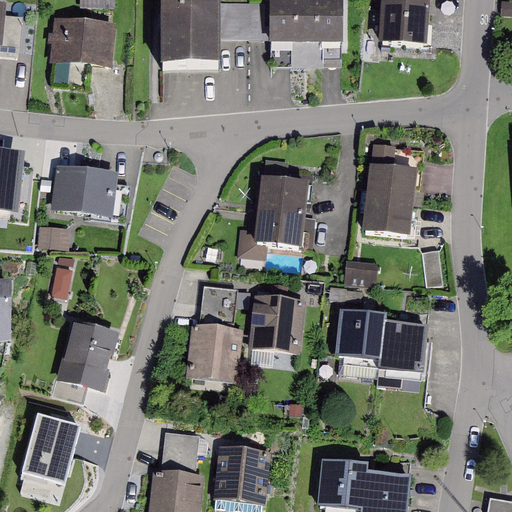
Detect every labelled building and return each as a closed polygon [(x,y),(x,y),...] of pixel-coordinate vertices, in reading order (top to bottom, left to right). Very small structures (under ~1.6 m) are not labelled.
[(113,0),(79,0),(79,13),(113,16),(113,0)] [(221,0),(161,0),(162,74),(221,74),(221,44),(221,5),(221,0)] [(307,0),(270,0),(270,5),(270,44),(270,49),(307,49),(307,0)] [(307,49),(344,49),(344,0),(307,0),(307,49)] [(426,0),(375,0),(372,50),(422,54),(426,0)] [(221,44),(270,44),(270,5),(221,5),(221,44)] [(6,21),(3,51),(21,53),(24,22),(6,21)] [(117,29),(55,22),(50,66),(112,73),(117,29)] [(419,175),(371,170),(367,204),(415,209),(419,175)] [(12,173),(0,171),(0,216),(29,218),(32,181),(12,179),(12,173)] [(116,182),(56,173),(50,218),(110,227),(116,182)] [(258,220),(306,225),(310,188),(262,182),(258,220)] [(363,238),(411,243),(415,209),(367,204),(363,238)] [(306,225),(258,220),(256,234),(241,232),(238,261),(267,264),(268,255),(268,251),(302,254),(306,225)] [(70,235),(39,235),(39,256),(70,256),(70,235)] [(73,303),(74,263),(56,262),(55,302),(73,303)] [(378,271),(346,268),(344,292),(376,295),(378,271)] [(0,345),(12,345),(13,284),(0,284),(0,345)] [(200,329),(235,333),(239,294),(204,290),(200,329)] [(307,305),(255,299),(249,353),(301,359),(307,305)] [(381,321),(338,317),(333,361),(373,365),(372,375),(418,381),(423,335),(380,330),(381,321)] [(117,337),(71,326),(57,385),(103,396),(117,337)] [(200,329),(192,329),(186,382),(238,388),(244,334),(235,333),(200,329)] [(161,476),(197,479),(201,440),(165,436),(161,476)] [(272,456),(220,450),(214,504),(266,510),(272,456)] [(364,511),(368,481),(369,472),(369,470),(346,467),(323,465),(318,510),(334,511),(364,511)] [(368,481),(364,511),(408,511),(411,485),(412,477),(369,472),(368,481)] [(161,476),(154,475),(150,511),(201,511),(205,480),(197,479),(161,476)] [(52,511),(56,498),(7,487),(1,511),(52,511)] [(511,511),(511,505),(491,502),(489,511),(511,511)]
